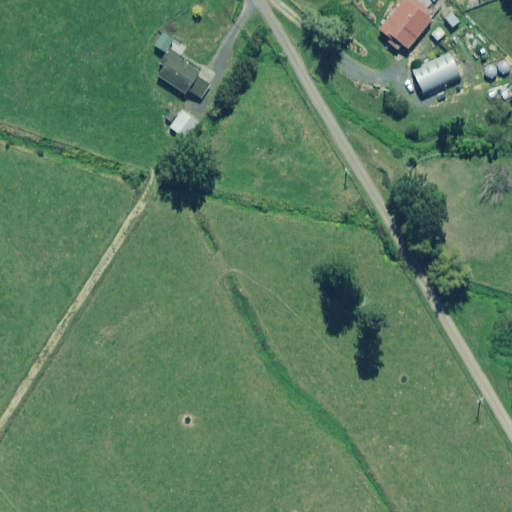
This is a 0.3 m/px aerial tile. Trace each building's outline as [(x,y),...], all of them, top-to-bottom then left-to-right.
[(431,13),(414,0),(406,0),(381,32),(390,39),(387,43),(398,52),(403,46),(409,51),(432,22),(427,18),(431,13)] [(463,24),(453,13),(446,20),(456,31),(463,24)] [(173,40),(163,33),(155,46),(165,52),(173,40)] [(199,68),(173,52),(158,77),(186,95),(188,91),(201,98),(210,84),(195,75),(199,68)] [(461,77),(450,53),(413,71),(425,95),(461,77)] [(200,123),(183,110),(170,128),(187,140),(200,123)]
